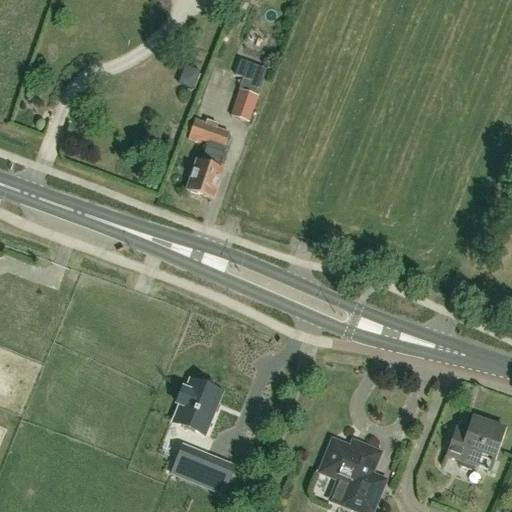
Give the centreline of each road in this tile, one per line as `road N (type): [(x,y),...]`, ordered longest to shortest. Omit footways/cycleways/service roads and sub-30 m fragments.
road 1 (primary): [(192,265),(348,332),(511,372)]
road 2 (primary): [(511,367),(199,245)]
road 3 (primary): [(79,212),(192,265)]
road 4 (primary): [(199,245),(79,212)]
